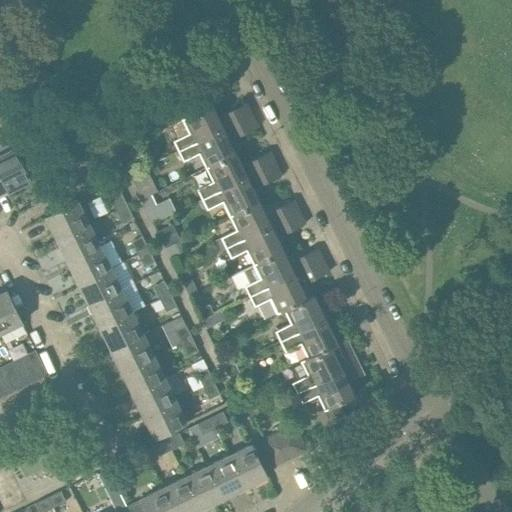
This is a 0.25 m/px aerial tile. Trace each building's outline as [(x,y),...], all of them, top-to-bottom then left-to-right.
[(178,150),(251,114),(246,103),(218,117),(211,104),(170,124),(177,138),(173,140),(178,150)] [(198,153),(205,166),(235,151),(229,140),(258,126),(251,114),(178,150),(183,160),(198,153)] [(30,180),(8,135),(0,139),(0,175),(8,191),(30,180)] [(201,199),(275,162),(270,151),(241,165),(235,151),(205,166),(212,180),(196,188),(201,199)] [(222,202),(229,215),(259,200),(253,188),(281,174),(275,162),(201,199),(197,201),(201,209),(205,207),(207,209),(222,202)] [(145,166),(130,174),(135,185),(151,177),(145,166)] [(116,210),(127,205),(120,192),(110,197),(116,210)] [(156,204),(151,194),(141,199),(153,222),(176,211),(169,197),(156,204)] [(259,200),(229,215),(236,230),(213,241),(218,251),(225,247),(299,210),(293,199),(265,213),(259,200)] [(57,239),(89,223),(78,201),(46,217),(57,239)] [(133,218),(127,205),(116,210),(122,223),(133,218)] [(246,250),(253,264),(283,249),(277,237),(305,223),(299,210),(225,247),(230,258),(246,250)] [(89,223),(57,239),(68,261),(100,245),(89,223)] [(180,239),(173,223),(158,231),(165,246),(180,239)] [(131,241),(138,254),(149,249),(142,236),(131,241)] [(185,250),(180,240),(166,247),(171,257),(185,250)] [(68,261),(78,283),(111,267),(100,245),(68,261)] [(249,295),(323,259),(317,247),(289,261),(283,249),(253,264),(235,272),(242,287),(244,286),(249,295)] [(155,261),(149,249),(138,254),(144,267),(155,261)] [(323,259),(249,295),(254,306),(270,298),(277,312),(313,294),(313,293),(306,297),(300,285),(329,271),(323,259)] [(111,267),(78,283),(89,305),(122,289),(111,267)] [(184,282),(190,294),(198,291),(192,278),(184,282)] [(153,286),(159,298),(170,293),(164,281),(153,286)] [(100,327),(132,311),(122,289),(89,305),(100,327)] [(0,293),(0,333),(22,323),(6,290),(0,293)] [(177,306),(170,293),(159,298),(166,311),(177,306)] [(313,294),(277,312),(278,313),(284,310),(290,323),(274,331),(279,341),(333,314),(328,305),(320,308),(313,294)] [(213,312),(209,303),(198,309),(202,318),(213,312)] [(111,349),(143,333),(132,311),(100,327),(111,349)] [(202,319),(206,328),(217,323),(213,314),(202,319)] [(333,314),(279,341),(284,352),(300,344),(306,356),(299,359),(300,361),(337,342),(330,328),(337,324),(333,314)] [(181,342),(192,337),(186,324),(175,330),(181,342)] [(154,355),(143,333),(111,349),(122,371),(154,355)] [(198,350),(192,337),(181,342),(187,355),(198,350)] [(307,357),(300,361),(307,375),(292,382),(297,393),(354,365),(349,356),(352,354),(345,340),(347,339),(346,338),(337,342),(307,357)] [(35,350),(24,355),(36,380),(48,375),(35,350)] [(225,368),(235,363),(230,353),(220,358),(225,368)] [(36,380),(24,355),(13,361),(25,386),(36,380)] [(122,371),(133,393),(165,378),(154,355),(122,371)] [(2,366),(14,391),(25,386),(13,361),(2,366)] [(235,363),(225,368),(230,378),(240,373),(235,363)] [(323,380),(297,393),(302,403),(309,400),(310,403),(319,398),(324,409),(317,412),(324,427),(344,417),(338,403),(354,395),(347,380),(358,375),(354,365),(323,380)] [(0,366),(0,389),(3,396),(14,391),(2,366),(0,366)] [(196,374),(203,386),(213,381),(207,368),(196,374)] [(165,378),(133,393),(143,415),(176,400),(165,378)] [(220,394),(213,381),(203,386),(209,399),(220,394)] [(187,422),(176,400),(143,415),(154,438),(187,422)] [(259,411),(254,402),(244,407),(249,417),(259,411)] [(210,417),(215,428),(228,422),(223,411),(210,417)] [(215,428),(210,417),(197,424),(202,435),(215,428)] [(294,424),(283,430),(296,455),(307,450),(294,424)] [(272,436),(284,461),(296,455),(283,430),(272,436)] [(166,439),(172,450),(184,443),(179,433),(166,439)] [(273,466),(284,461),(272,436),(261,441),(273,466)] [(172,450),(166,439),(153,445),(159,456),(172,450)] [(251,444),(229,455),(245,487),(267,476),(251,444)] [(245,487),(229,455),(207,466),(223,498),(245,487)] [(207,466),(185,476),(201,509),(223,498),(207,466)] [(108,471),(99,475),(104,485),(113,481),(108,471)] [(185,476),(163,487),(174,511),(194,511),(201,509),(185,476)] [(174,511),(163,487),(140,498),(141,500),(126,507),(128,511),(174,511)] [(66,501),(61,490),(48,497),(53,507),(66,501)] [(48,497),(35,503),(39,511),(43,511),(53,507),(48,497)]
